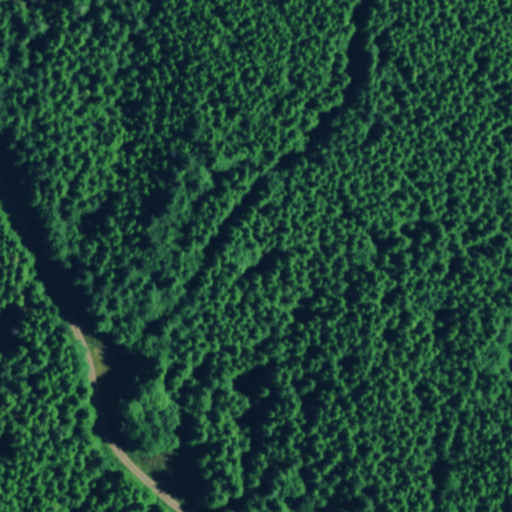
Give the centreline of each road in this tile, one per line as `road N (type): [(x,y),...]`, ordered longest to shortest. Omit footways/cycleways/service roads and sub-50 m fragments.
road 1 (track): [(94,379),(279,168),(313,144),(356,82),(370,0)]
road 2 (track): [(187,511),(107,437),(63,284),(0,154)]
